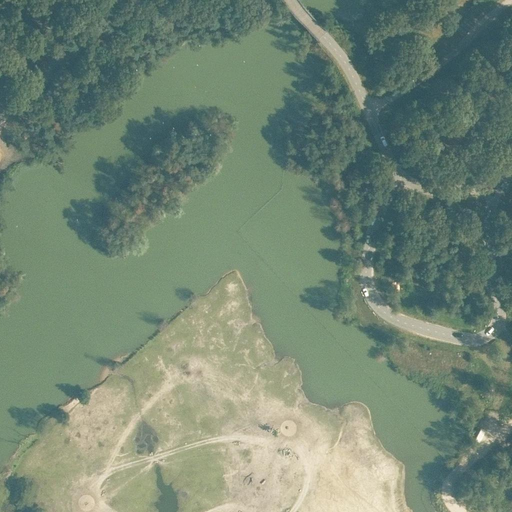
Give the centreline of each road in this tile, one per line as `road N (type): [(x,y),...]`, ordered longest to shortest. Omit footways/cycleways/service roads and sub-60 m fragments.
road 1 (track): [(111,511),(95,484),(110,470),(209,440),(244,438),(282,443),(301,459),(307,487),(292,511)]
road 2 (track): [(368,110),(428,74),(509,0)]
road 3 (track): [(497,322),(505,361),(476,452)]
